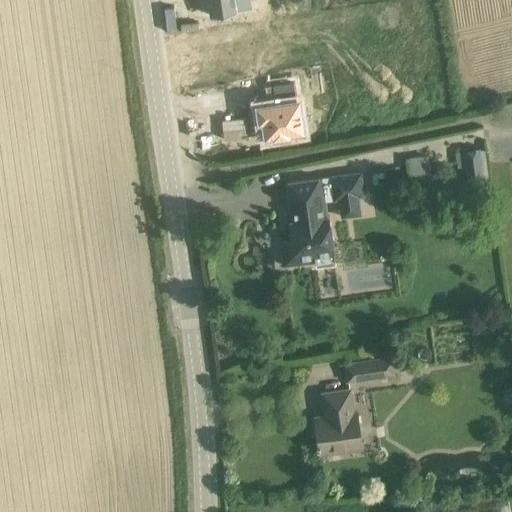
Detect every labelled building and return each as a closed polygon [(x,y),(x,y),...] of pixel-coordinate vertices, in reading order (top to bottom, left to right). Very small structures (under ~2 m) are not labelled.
[(206,0),(209,15),(237,11),(237,10),(253,7),(251,0),(206,0)] [(268,103),(257,105),(259,121),(263,121),(265,137),(273,135),(273,137),(289,135),(289,133),(304,131),(299,99),(296,99),(294,81),(294,80),(273,83),(273,84),(274,94),(269,95),(270,103),(268,103)] [(480,148),(462,151),(465,167),(467,183),(469,183),(470,191),(483,189),(482,181),(485,180),(484,179),(480,150),(480,148)] [(360,172),(330,176),(330,177),(333,200),(333,201),(338,200),(341,218),(361,215),(359,197),(364,196),(360,172)] [(330,176),(286,183),(289,208),(295,207),(298,230),(291,231),(292,240),(280,242),(283,265),(315,261),(316,267),(336,264),(329,216),(327,217),(325,201),(333,200),(330,176)] [(395,355),(344,362),(347,382),(398,374),(395,355)] [(345,450),(361,447),(357,412),(353,412),(350,390),(342,390),(322,393),(325,410),(327,409),(329,419),(317,421),(316,417),(315,417),(316,427),(314,428),(316,448),(319,447),(320,454),(321,453),(320,449),(345,446),(345,450)]
